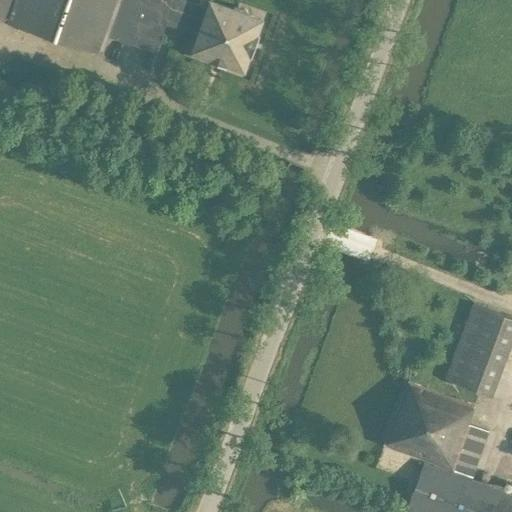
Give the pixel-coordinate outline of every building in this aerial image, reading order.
[(0,0),(0,17),(8,20),(14,0),(0,0)] [(17,0),(10,21),(103,54),(110,34),(121,0),(17,0)] [(121,0),(110,34),(157,51),(169,17),(175,0),(121,0)] [(187,0),(175,0),(169,17),(204,29),(196,50),(246,67),(263,19),(213,2),(211,8),(187,0)] [(445,379),(493,397),(511,344),(511,316),(473,302),(445,379)] [(467,420),(474,402),(408,378),(384,442),(449,467),(467,420)] [(485,427),(467,420),(449,467),(467,473),(485,427)] [(422,511),(511,511),(511,494),(423,461),(406,506),(422,511)]
